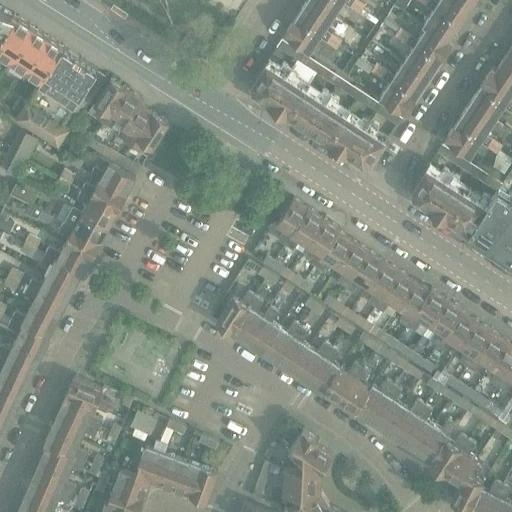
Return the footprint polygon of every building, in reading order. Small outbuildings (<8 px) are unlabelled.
[(306,0),(297,15),(329,36),(332,32),(325,27),(334,14),(313,0),(306,0)] [(313,0),(334,14),(343,0),(350,5),(353,1),(351,0),(313,0)] [(449,39),(461,21),(429,0),(426,0),(425,2),(433,8),(424,22),(427,24),(449,39)] [(429,0),(461,21),(472,3),(467,0),(429,0)] [(0,40),(14,14),(0,7),(0,40)] [(0,40),(0,51),(13,60),(35,27),(14,13),(14,14),(0,40)] [(329,36),(297,15),(285,33),(310,50),(319,35),(327,40),(329,36)] [(452,41),(449,39),(427,24),(418,38),(411,33),(408,37),(440,58),(452,41)] [(64,46),(35,27),(13,60),(43,79),(64,46)] [(440,58),(408,37),(398,30),(395,34),(406,41),(396,55),(404,60),(429,76),(440,58)] [(287,52),(292,44),(282,37),(277,45),(287,52)] [(297,58),(302,50),(292,44),(287,52),(297,58)] [(98,68),(64,46),(43,79),(40,84),(74,106),(98,68)] [(307,65),(312,57),(302,50),(297,58),(307,65)] [(511,54),(507,52),(496,70),(511,80),(511,54)] [(317,71),(322,64),(312,57),(307,65),(317,71)] [(417,94),(429,76),(404,60),(395,73),(387,69),(385,72),(417,94)] [(252,93),(268,103),(292,67),(284,62),(279,69),(266,61),(251,84),(252,93)] [(327,78),(332,70),(322,64),(317,71),(327,78)] [(300,72),(292,67),(268,103),(288,116),(307,87),(295,79),(300,72)] [(511,91),(511,80),(496,70),(492,67),(481,85),(511,106),(511,100),(508,98),(511,91)] [(337,84),(342,77),(332,70),(327,78),(337,84)] [(405,112),(417,94),(385,72),(382,76),(390,81),(380,96),(405,112)] [(96,117),(104,122),(127,87),(111,77),(94,103),(102,108),(96,117)] [(347,91),(352,83),(342,77),(337,84),(347,91)] [(357,98),(362,90),(352,83),(347,91),(357,98)] [(511,107),(511,106),(481,85),(469,102),(494,119),(503,105),(510,110),(511,107)] [(142,97),(127,87),(104,122),(111,127),(117,118),(125,123),(139,101),(142,97)] [(288,116),(308,129),(332,93),(324,88),(319,95),(307,87),(288,116)] [(367,104),(372,96),(362,90),(357,98),(367,104)] [(340,98),(332,93),(308,129),(328,142),(347,113),(335,106),(340,98)] [(377,111),(382,103),(372,96),(367,104),(377,111)] [(155,111),(139,101),(125,123),(123,126),(131,131),(125,141),(132,145),(155,111)] [(26,102),(16,117),(58,144),(68,128),(26,102)] [(494,119),(469,102),(457,120),(489,142),(492,138),(485,133),(494,119)] [(387,117),(392,110),(382,103),(377,111),(387,117)] [(397,124),(402,116),(392,110),(387,117),(397,124)] [(170,121),(155,111),(132,145),(139,150),(145,141),(153,146),(170,121)] [(328,142),(348,155),(372,119),(364,114),(359,122),(347,113),(328,142)] [(380,124),(372,119),(348,155),(363,165),(371,163),(387,140),(375,132),(380,124)] [(487,145),(489,142),(457,120),(446,138),(470,155),(480,141),(487,145)] [(8,169),(20,175),(40,136),(27,130),(8,169)] [(448,157),(453,149),(443,142),(438,150),(448,157)] [(458,163),(463,156),(453,149),(448,157),(458,163)] [(508,168),(511,159),(511,154),(502,150),(496,163),(508,168)] [(468,170),(473,162),(463,156),(458,163),(468,170)] [(91,173),(101,178),(127,193),(136,177),(110,162),(105,171),(96,165),(91,173)] [(478,176),(483,169),(473,162),(468,170),(478,176)] [(440,174),(427,166),(412,190),(412,197),(429,208),(453,172),(445,166),(440,174)] [(488,183),(493,175),(483,169),(478,176),(488,183)] [(429,208),(449,220),(467,192),(455,185),(461,177),(453,172),(429,208)] [(498,190),(503,182),(493,175),(488,183),(498,190)] [(127,193),(101,178),(96,187),(87,181),(82,189),(118,209),(127,193)] [(34,201),(39,190),(19,180),(13,191),(34,201)] [(118,209),(82,189),(78,196),(87,202),(83,210),(109,225),(118,209)] [(468,233),(492,197),(485,192),(479,201),(467,192),(449,220),(468,233)] [(508,259),(511,251),(511,195),(507,202),(495,194),(492,197),(468,233),(488,246),(508,259)] [(279,237),(286,241),(310,206),(294,196),(291,200),(277,222),(285,227),(279,237)] [(109,225),(83,210),(74,204),(64,220),(99,241),(109,225)] [(325,216),(310,206),(286,241),(294,247),(295,246),(303,251),(308,242),(325,216)] [(316,264),(339,229),(341,226),(325,216),(308,242),(316,247),(308,259),(316,264)] [(99,241),(64,220),(60,228),(70,233),(65,242),(91,256),(99,241)] [(354,238),(339,229),(316,264),(323,268),(329,259),(337,264),(354,238)] [(346,284),(369,249),(354,238),(337,264),(345,270),(338,279),(346,284)] [(45,252),(81,271),(83,272),(91,256),(65,242),(61,250),(49,244),(45,252)] [(384,258),(369,249),(346,284),(353,289),(360,279),(367,284),(384,258)] [(47,273),(73,287),(81,271),(45,252),(42,260),(51,265),(47,273)] [(376,304),(400,269),(384,258),(367,284),(375,289),(369,299),(376,304)] [(415,278),(400,269),(376,304),(384,309),(390,299),(398,304),(415,278)] [(29,284),(65,303),(73,287),(47,273),(43,281),(33,276),(29,284)] [(400,319),(407,324),(431,289),(415,278),(398,304),(406,310),(400,319)] [(34,297),(30,306),(57,319),(65,303),(29,284),(25,292),(34,297)] [(422,317),(430,322),(447,296),(432,286),(431,289),(407,324),(415,328),(422,317)] [(217,320),(233,330),(256,294),(249,290),(242,300),(234,294),(217,320)] [(256,294),(233,330),(248,340),(265,315),(257,310),(264,299),(256,294)] [(447,296),(430,322),(438,327),(431,339),(438,344),(462,309),(463,307),(447,296)] [(272,305),(265,315),(248,340),(263,350),(280,325),(272,319),(279,309),(272,305)] [(12,317),(48,336),(57,319),(30,306),(26,314),(16,309),(12,317)] [(451,339),(460,344),(476,318),(462,309),(438,344),(445,348),(451,339)] [(15,339),(42,352),(50,336),(48,336),(12,317),(8,325),(20,330),(15,339)] [(468,364),(491,328),(476,318),(460,344),(467,349),(461,359),(468,364)] [(280,325),(263,350),(279,361),(302,325),(294,320),(288,330),(280,325)] [(302,325),(279,361),(294,371),(310,345),(302,340),(309,329),(302,325)] [(507,339),(491,328),(468,364),(476,369),(482,359),(490,365),(507,339)] [(0,344),(0,352),(34,368),(42,352),(15,339),(11,348),(1,343),(0,344)] [(499,384),(511,363),(511,341),(507,339),(490,365),(498,370),(491,379),(499,384)] [(310,345),(294,371),(309,381),(333,345),(325,340),(318,350),(310,345)] [(333,345),(309,381),(325,391),(341,365),(333,360),(340,350),(333,345)] [(0,370),(0,372),(26,385),(34,368),(0,352),(0,361),(3,363),(0,370)] [(341,365),(325,391),(340,401),(363,365),(356,360),(349,371),(341,365)] [(511,363),(499,384),(506,389),(511,380),(511,363)] [(370,370),(363,365),(340,401),(355,411),(356,408),(372,385),(364,380),(370,370)] [(0,392),(19,401),(26,385),(0,372),(0,392)] [(75,375),(67,392),(95,404),(106,409),(109,401),(98,397),(102,387),(75,375)] [(372,385),(356,408),(372,419),(395,383),(388,378),(381,388),(373,383),(372,385)] [(395,383),(372,419),(387,429),(404,403),(396,398),(402,387),(395,383)] [(0,412),(11,418),(19,401),(0,392),(0,412)] [(67,392),(60,409),(98,426),(102,418),(91,414),(95,404),(67,392)] [(126,394),(125,398),(123,403),(130,406),(134,397),(126,394)] [(404,403),(387,429),(403,439),(426,403),(418,398),(411,408),(404,403)] [(426,403),(403,439),(418,449),(434,423),(426,418),(433,408),(426,403)] [(140,407),(132,423),(151,432),(158,416),(140,407)] [(60,409),(52,425),(80,438),(84,430),(95,434),(98,426),(60,409)] [(0,432),(3,434),(11,418),(0,412),(0,432)] [(187,426),(170,418),(167,425),(184,433),(187,426)] [(442,429),(434,423),(418,449),(433,459),(447,437),(456,423),(449,419),(442,429)] [(45,442),(47,443),(48,442),(86,459),(89,451),(77,446),(80,438),(52,425),(45,442)] [(305,458),(303,468),(321,470),(332,452),(317,443),(320,438),(304,428),(291,448),(305,458)] [(446,474),(470,437),(462,432),(455,442),(447,437),(433,459),(430,463),(446,474)] [(220,441),(203,433),(199,440),(217,448),(220,441)] [(476,442),(470,437),(446,474),(460,483),(475,461),(477,457),(469,452),(476,442)] [(47,443),(40,459),(68,471),(72,463),(82,467),(86,459),(48,442),(47,443)] [(155,481),(166,451),(146,444),(135,474),(150,479),(155,481)] [(172,488),(183,458),(166,451),(155,481),(172,488)] [(189,494),(200,464),(183,458),(172,488),(189,494)] [(40,459),(33,476),(72,493),(76,484),(64,479),(68,471),(40,459)] [(265,460),(252,495),(259,498),(272,463),(265,460)] [(475,461),(460,483),(452,500),(470,509),(482,486),(484,481),(476,476),(483,466),(475,461)] [(200,464),(189,494),(206,500),(217,470),(200,464)] [(320,488),(321,470),(303,468),(284,467),(283,491),(302,492),(301,499),(320,488)] [(150,479),(135,474),(120,468),(114,485),(143,496),(150,479)] [(33,476),(26,492),(54,504),(58,496),(69,501),(72,493),(33,476)] [(491,490),(482,486),(470,509),(468,511),(489,511),(504,483),(496,479),(491,490)] [(511,487),(504,483),(489,511),(510,511),(511,508),(511,501),(506,498),(511,487)] [(137,511),(143,496),(114,485),(107,502),(134,511),(137,511)] [(327,511),(331,506),(320,488),(301,499),(288,507),(291,511),(327,511)] [(19,509),(26,511),(50,511),(54,504),(26,492),(19,509)] [(244,500),(239,511),(272,511),(273,511),(244,500)] [(134,511),(107,502),(105,501),(101,511),(134,511)]
